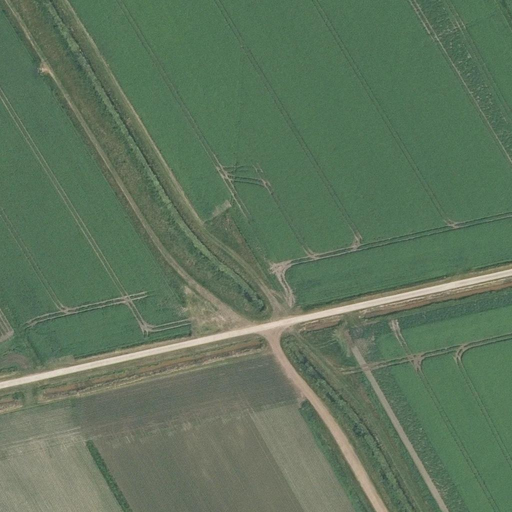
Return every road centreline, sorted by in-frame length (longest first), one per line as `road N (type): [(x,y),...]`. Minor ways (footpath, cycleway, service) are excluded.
road 1 (unclassified): [(0,383),(511,271)]
road 2 (track): [(391,511),(338,418),(265,325)]
